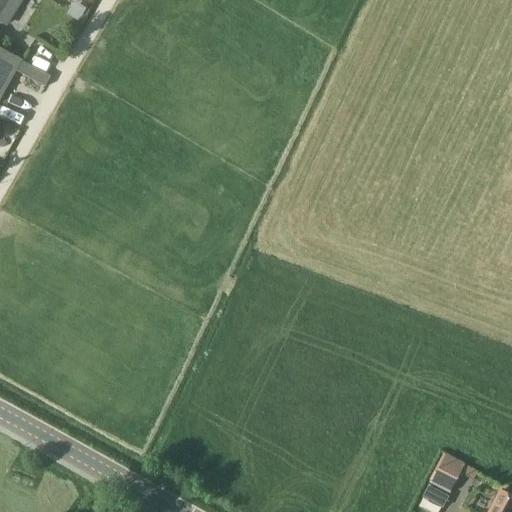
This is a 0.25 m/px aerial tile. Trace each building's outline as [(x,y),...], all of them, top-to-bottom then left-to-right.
[(16,8),(21,0),(0,0),(0,10),(3,12),(9,3),(16,8)] [(21,61),(0,48),(0,96),(15,71),(21,61)] [(21,61),(15,71),(45,88),(51,77),(21,61)] [(446,455),(430,484),(449,494),(465,465),(446,455)] [(511,511),(511,497),(499,491),(489,511),(511,511)]
